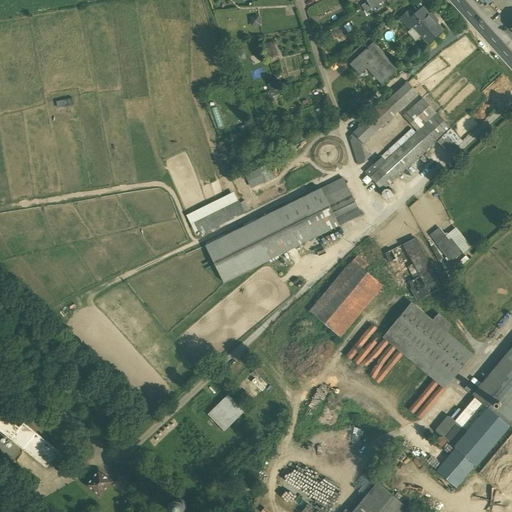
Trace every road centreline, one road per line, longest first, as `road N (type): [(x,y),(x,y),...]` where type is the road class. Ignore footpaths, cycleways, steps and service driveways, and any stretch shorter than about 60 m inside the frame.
road 1 (track): [(353,166),(59,306)]
road 2 (track): [(297,0),(373,226)]
road 3 (track): [(245,343),(288,399),(290,414),(260,480),(259,511)]
road 4 (track): [(475,22),(341,128)]
